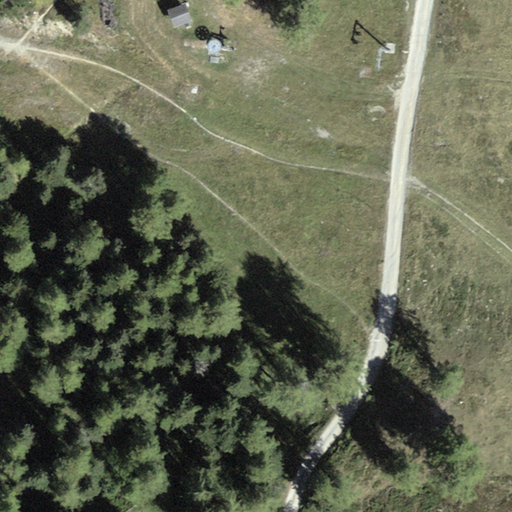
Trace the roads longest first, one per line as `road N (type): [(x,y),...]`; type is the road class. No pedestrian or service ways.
road 1 (track): [(382,351),(428,0)]
road 2 (track): [(292,511),(308,467),(382,351)]
